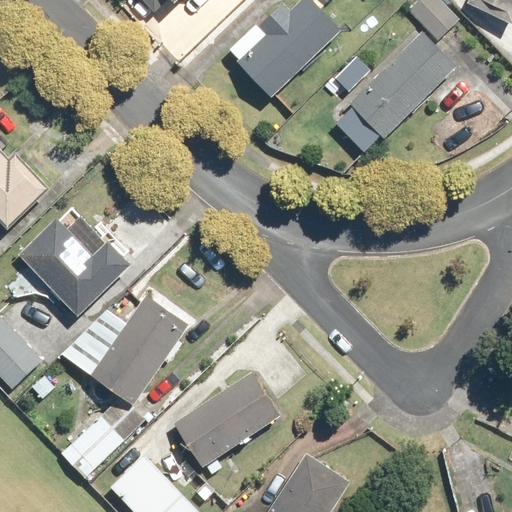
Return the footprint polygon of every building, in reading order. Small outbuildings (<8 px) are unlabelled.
[(151,0),(163,12),(175,0),(151,0)] [(301,0),(288,13),(279,5),(253,29),(261,38),(233,65),(267,101),(338,36),(304,0),(301,0)] [(457,22),(436,0),(415,0),(404,10),(434,43),(457,22)] [(511,0),(466,0),(463,7),(507,28),(511,18),(511,0)] [(456,69),(421,33),(345,106),(380,142),(456,69)] [(0,209),(17,228),(61,185),(26,149),(19,156),(0,136),(0,209)] [(87,314),(141,260),(118,237),(102,253),(62,214),(24,252),(77,304),(87,314)] [(198,316),(150,287),(98,372),(146,401),(198,316)] [(48,359),(3,312),(0,314),(0,370),(17,388),(48,359)] [(206,464),(289,412),(261,369),(179,421),(206,464)] [(90,478),(150,417),(127,394),(66,454),(90,478)] [(337,511),(359,479),(312,449),(271,511),(337,511)] [(209,511),(211,511),(150,451),(117,484),(145,511),(209,511)]
